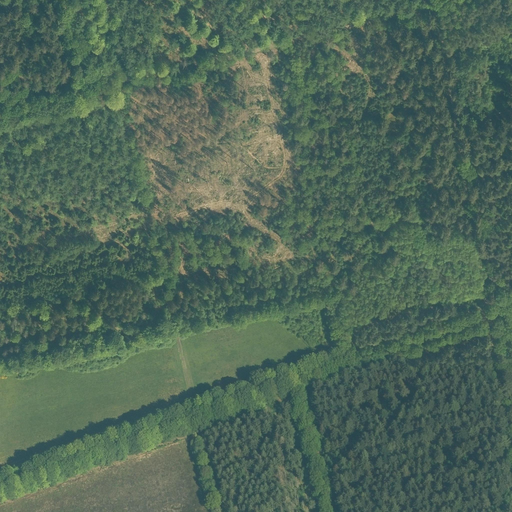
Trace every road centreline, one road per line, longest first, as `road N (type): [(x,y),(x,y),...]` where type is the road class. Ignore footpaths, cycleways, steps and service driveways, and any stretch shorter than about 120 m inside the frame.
road 1 (track): [(217,511),(116,97)]
road 2 (track): [(458,0),(112,82)]
road 3 (track): [(290,384),(0,487)]
road 4 (track): [(486,310),(454,124)]
road 5 (track): [(389,347),(481,313),(511,288)]
road 6 (track): [(322,511),(290,384)]
road 7 (track): [(431,0),(454,124)]
